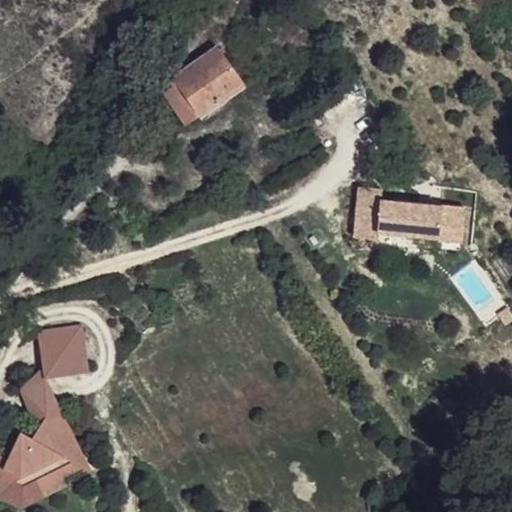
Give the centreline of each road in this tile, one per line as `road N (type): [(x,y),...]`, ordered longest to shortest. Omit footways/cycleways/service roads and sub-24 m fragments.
road 1 (unclassified): [(0,312),(24,297),(280,214),(345,156)]
road 2 (unknown): [(24,297),(65,224),(121,159)]
